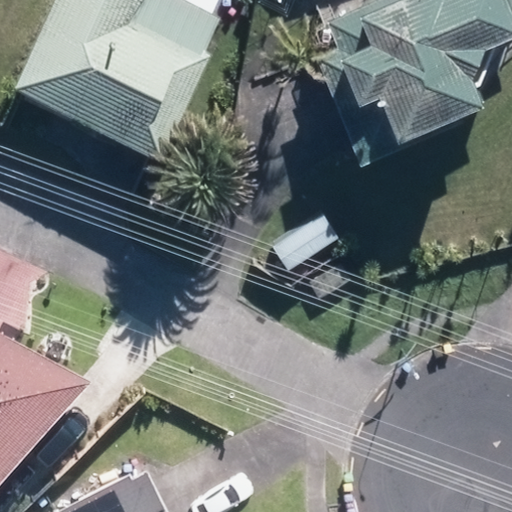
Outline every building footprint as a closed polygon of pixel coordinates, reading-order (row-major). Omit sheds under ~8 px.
[(187,0),(49,0),(10,76),(157,151),(210,48),(202,44),(217,15),(187,0)] [(511,23),(511,0),(359,0),(323,15),(333,39),(312,48),(355,155),(459,114),(454,102),(472,95),(463,69),(478,37),(511,23)] [(337,234),(322,210),(270,241),(285,266),(337,234)] [(350,279),(341,262),(309,280),(318,297),(350,279)] [(0,475),(90,374),(0,328),(0,475)] [(162,449),(147,422),(82,457),(97,484),(162,449)] [(169,511),(146,464),(47,511),(169,511)]
